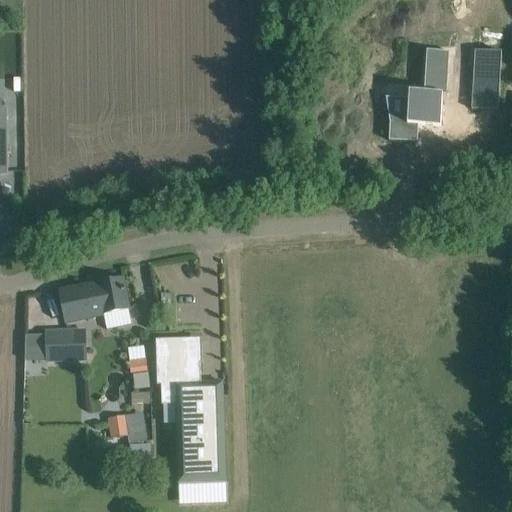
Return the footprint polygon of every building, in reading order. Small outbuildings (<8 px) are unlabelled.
[(498,111),(502,54),(475,52),(471,109),(498,111)] [(411,101),(387,103),(390,127),(390,146),(418,147),(419,133),(441,133),(444,100),(447,99),(451,56),(429,56),(425,99),(411,101)] [(76,289),(59,292),(63,312),(65,321),(102,313),(106,330),(131,325),(128,308),(126,299),(124,289),(122,280),(97,285),(97,286),(85,288),(85,287),(76,289)] [(47,332),(48,364),(85,363),(84,331),(47,332)] [(225,482),(222,383),(201,384),(200,364),(202,363),(201,339),(155,340),(157,386),(161,386),(161,405),(176,405),(178,484),(225,482)] [(148,372),(146,359),(129,360),(131,374),(148,372)] [(128,436),(125,416),(109,418),(111,438),(128,436)] [(55,417),(55,456),(89,456),(90,417),(55,417)]
